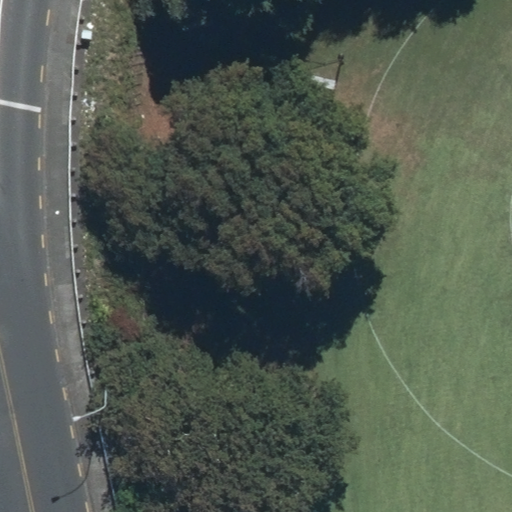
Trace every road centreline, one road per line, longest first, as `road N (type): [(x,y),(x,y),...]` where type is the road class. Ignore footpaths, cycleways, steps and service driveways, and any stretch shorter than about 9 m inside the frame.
road 1 (secondary): [(32,511),(0,355)]
road 2 (primary): [(26,0),(0,154)]
